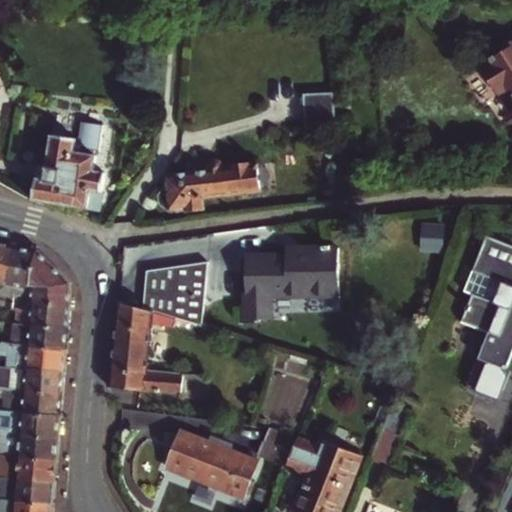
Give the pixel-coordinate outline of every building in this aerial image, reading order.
[(511,42),(503,48),(507,54),(498,59),(496,56),(492,59),(494,62),(484,68),(487,74),(486,79),(491,87),(496,88),(499,93),(504,90),(511,102),(511,103),(507,123),(511,124),(511,42)] [(336,116),(335,90),(309,91),(310,117),(336,116)] [(15,146),(36,148),(38,121),(17,119),(15,146)] [(36,203),(102,211),(108,174),(97,172),(99,156),(97,154),(98,148),(103,148),(106,125),(85,122),(82,141),(78,137),(78,132),(58,128),(48,181),(40,180),(36,203)] [(272,191),(270,176),(262,178),(259,163),(230,166),(227,170),(224,163),(216,160),(208,164),(207,173),(168,178),(170,189),(164,191),(158,197),(160,206),(165,211),(171,210),(171,213),(190,211),(190,215),(206,213),(204,200),(272,191)] [(468,390),(471,392),(511,287),(511,246),(489,238),(475,274),(503,284),(495,304),(473,296),(462,324),(489,334),(468,390)] [(0,291),(8,286),(17,247),(0,243),(0,291)] [(31,285),(40,252),(17,247),(8,286),(16,288),(29,292),(31,285)] [(338,247),(306,248),(298,248),(281,248),(282,258),(245,259),(248,321),(272,320),(271,295),(339,292),(338,247)] [(37,302),(70,304),(71,284),(40,252),(31,285),(38,287),(37,302)] [(168,319),(206,331),(207,266),(147,274),(147,313),(168,319)] [(511,287),(471,392),(496,401),(511,358),(511,287)] [(28,294),(29,292),(16,288),(15,297),(28,294)] [(0,322),(29,324),(69,328),(70,304),(37,302),(27,303),(26,310),(18,309),(6,309),(6,316),(0,315),(0,322)] [(167,326),(168,319),(147,313),(120,304),(110,388),(183,396),(183,399),(208,402),(211,374),(186,371),(185,374),(151,371),(156,325),(167,326)] [(29,324),(27,346),(67,350),(69,328),(29,324)] [(3,336),(2,344),(15,345),(16,338),(3,336)] [(67,350),(27,346),(15,345),(2,344),(0,343),(0,354),(7,355),(6,367),(65,372),(67,350)] [(0,366),(0,369),(0,387),(12,389),(23,390),(63,394),(65,372),(6,367),(0,366)] [(12,389),(0,387),(0,396),(5,396),(11,397),(12,389)] [(23,390),(21,413),(61,416),(63,394),(23,390)] [(384,431),(400,438),(409,414),(393,407),(384,431)] [(0,410),(0,433),(60,439),(61,416),(21,413),(4,411),(0,410)] [(300,440),(273,429),(262,458),(289,469),(300,440)] [(400,438),(384,431),(372,461),(389,467),(400,438)] [(0,433),(0,455),(58,460),(60,439),(0,433)] [(210,445),(183,433),(169,469),(246,499),(259,464),(229,452),(231,446),(212,439),(210,445)] [(342,511),(363,457),(324,442),(321,448),(300,440),(289,469),(289,471),(310,479),(296,511),(342,511)] [(0,455),(0,477),(56,482),(58,460),(0,455)] [(56,482),(0,477),(0,485),(3,486),(2,500),(3,500),(54,504),(56,482)] [(53,511),(54,504),(3,500),(1,511),(53,511)]
